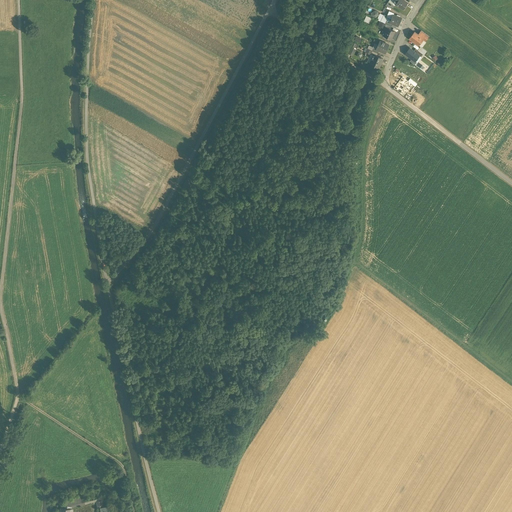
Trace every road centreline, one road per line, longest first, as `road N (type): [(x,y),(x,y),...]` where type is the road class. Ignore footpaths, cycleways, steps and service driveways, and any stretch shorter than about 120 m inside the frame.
road 1 (track): [(270,16),(149,243),(108,285)]
road 2 (track): [(17,0),(21,100),(0,290)]
road 3 (track): [(108,285),(87,166),(92,0)]
road 4 (track): [(158,511),(108,285)]
road 5 (track): [(352,260),(511,382)]
road 6 (track): [(134,511),(124,468),(19,397)]
road 7 (unclassified): [(511,183),(382,83)]
road 8 (track): [(0,307),(19,397),(0,456)]
road 9 (track): [(373,78),(270,16)]
